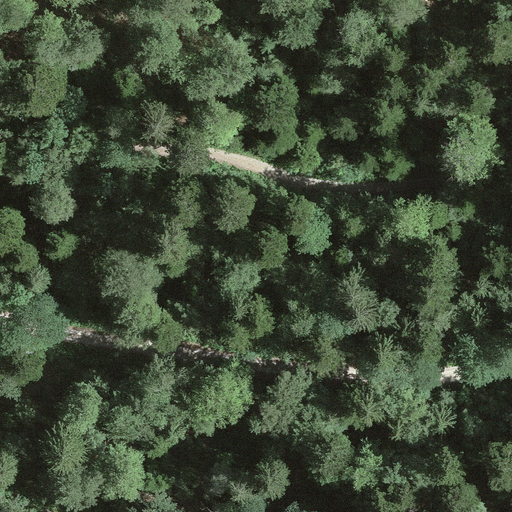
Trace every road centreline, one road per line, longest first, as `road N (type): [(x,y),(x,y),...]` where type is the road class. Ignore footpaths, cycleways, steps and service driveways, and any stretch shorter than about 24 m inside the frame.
road 1 (track): [(0,134),(87,150),(203,146),(417,182),(511,157)]
road 2 (track): [(0,319),(270,369),(432,379),(511,372)]
